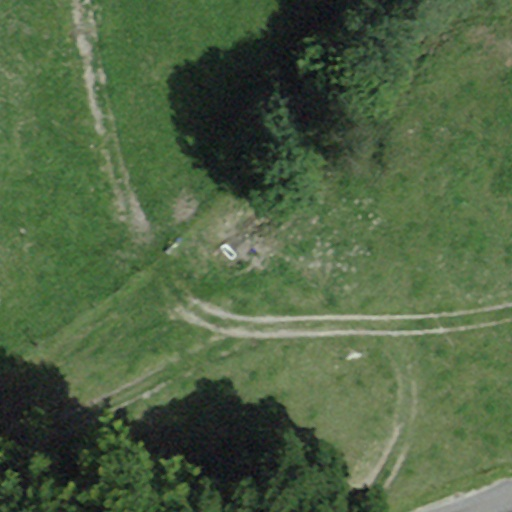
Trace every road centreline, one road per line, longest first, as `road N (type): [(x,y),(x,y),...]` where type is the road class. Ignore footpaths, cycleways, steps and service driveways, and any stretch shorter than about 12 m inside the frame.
road 1 (track): [(262,329),(198,309),(161,278),(111,170),(71,0)]
road 2 (track): [(0,466),(262,329)]
road 3 (track): [(262,329),(511,313)]
